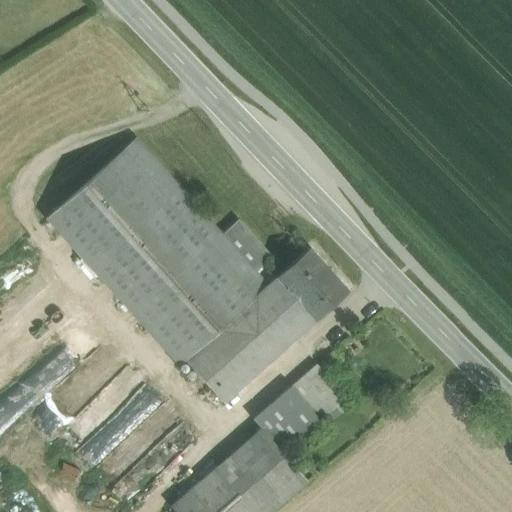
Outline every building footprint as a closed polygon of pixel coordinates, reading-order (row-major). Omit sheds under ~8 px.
[(222,236),(135,139),(47,217),(178,363),(183,359),(184,359),(266,285),(253,271),(269,256),(238,221),(222,236)] [(308,247),(277,275),(277,276),(315,318),(316,317),(347,290),(308,247)] [(266,285),(184,359),(223,402),(315,318),(277,276),(266,285)] [(112,337),(30,411),(56,437),(128,366),(112,337)] [(334,349),(320,361),(327,370),(342,358),(334,349)] [(345,399),(316,364),(291,386),(320,420),(345,399)] [(128,366),(56,437),(74,454),(145,385),(128,366)] [(145,385),(74,454),(92,472),(165,403),(145,385)] [(291,386),(252,419),(260,428),(261,427),(282,452),(320,420),(291,386)] [(165,403),(92,472),(109,490),(183,423),(165,403)] [(183,423),(109,490),(123,505),(130,500),(150,481),(198,437),(183,423)] [(260,428),(215,467),(254,511),(269,511),(306,480),(282,452),(261,427),(260,428)] [(254,511),(215,467),(170,506),(175,511),(254,511)] [(150,481),(130,500),(139,510),(160,491),(150,481)]
